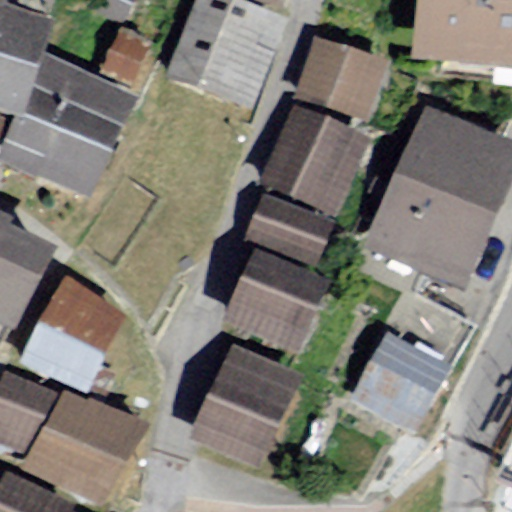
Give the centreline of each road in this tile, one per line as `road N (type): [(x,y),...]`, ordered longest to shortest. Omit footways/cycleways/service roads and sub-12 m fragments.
road 1 (residential): [(299,0),(194,339),(170,455)]
road 2 (residential): [(511,306),(464,431),(451,511)]
